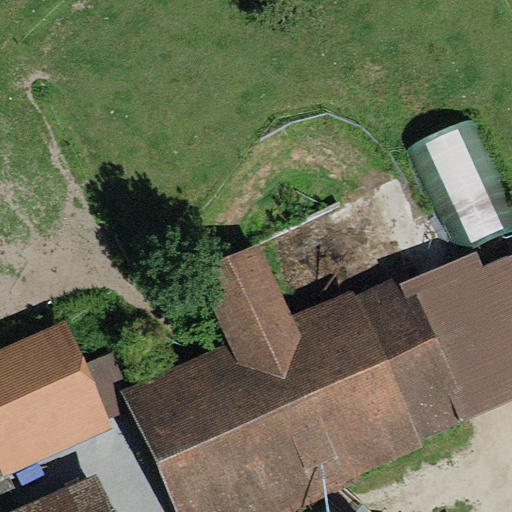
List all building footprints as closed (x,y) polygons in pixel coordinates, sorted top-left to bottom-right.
[(129,388),(123,391),(131,408),(177,511),(287,511),(425,451),(419,440),(465,420),(454,395),(462,391),(420,296),(407,301),(399,284),(396,277),(356,295),(354,290),(294,317),(261,241),(194,271),(227,345),(129,388)] [(478,252),(399,284),(407,301),(420,296),(462,391),(454,395),(465,420),(511,399),(511,255),(484,267),(478,252)] [(9,475),(114,429),(109,418),(85,364),(67,322),(0,351),(0,467),(4,477),(9,475)] [(113,351),(85,364),(109,418),(131,408),(123,391),(129,388),(113,351)] [(0,511),(9,511),(22,507),(9,475),(4,477),(0,467),(0,511)] [(114,511),(97,473),(22,507),(9,511),(114,511)]
